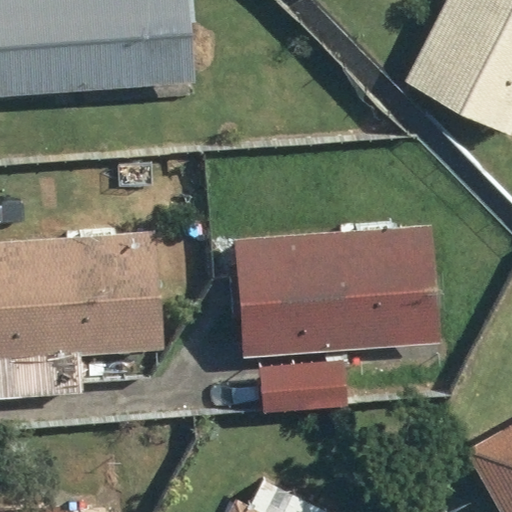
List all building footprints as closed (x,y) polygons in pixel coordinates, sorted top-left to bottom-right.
[(184,0),(0,0),(0,84),(189,75),(184,0)] [(506,127),(511,116),(511,0),(436,0),(400,74),(506,127)] [(426,219),(224,232),(232,353),(254,351),(257,399),(346,393),(343,345),(434,339),(426,219)] [(149,224),(0,235),(0,390),(81,384),(78,348),(159,342),(149,224)] [(511,511),(511,402),(454,435),(497,511),(511,511)] [(333,511),(259,474),(247,498),(232,490),(220,511),(333,511)]
